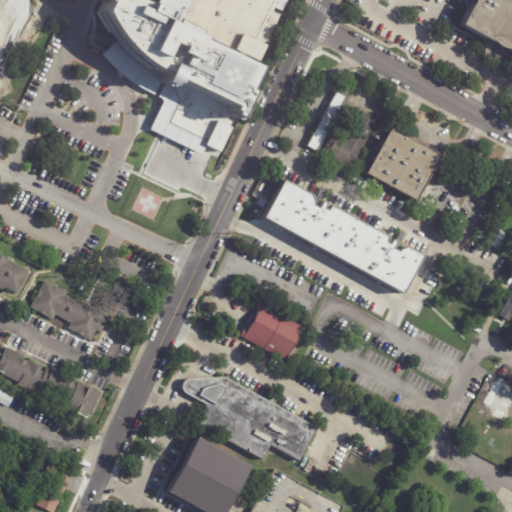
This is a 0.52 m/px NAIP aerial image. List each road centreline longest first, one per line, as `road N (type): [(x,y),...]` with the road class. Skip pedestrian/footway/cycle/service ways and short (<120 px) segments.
road 1 (tertiary): [(308,22),(81,511)]
road 2 (residential): [(308,22),(511,143)]
